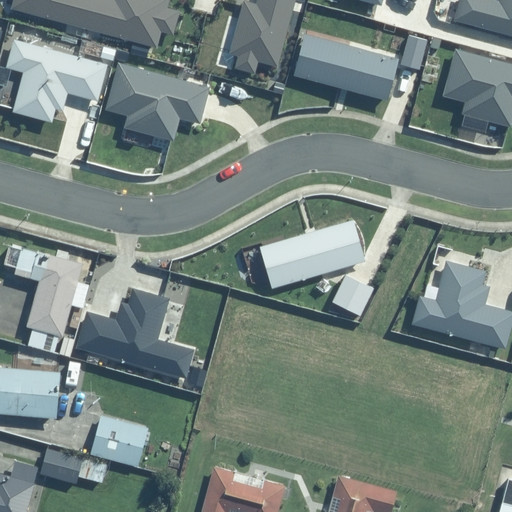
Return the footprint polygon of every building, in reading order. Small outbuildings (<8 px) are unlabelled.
[(165,3),(152,0),(0,0),(0,12),(152,54),(165,3)] [(273,0),(220,0),(203,58),(252,72),(273,0)] [(511,0),(497,0),(498,1),(493,0),(450,0),(445,22),(511,38),(511,0)] [(397,61),(294,34),(283,73),(386,101),(397,61)] [(101,64),(8,39),(0,67),(18,72),(6,114),(46,125),(50,108),(56,110),(61,91),(91,99),(101,64)] [(511,65),(449,49),(438,92),(460,97),(454,119),(507,132),(511,113),(511,65)] [(200,126),(210,92),(114,64),(101,107),(125,115),(120,132),(169,146),(177,120),(200,126)] [(352,217),(255,246),(268,288),(364,259),(352,217)] [(85,268),(10,245),(4,265),(16,269),(14,273),(39,281),(25,326),(68,339),(63,356),(93,365),(94,360),(111,365),(118,344),(100,339),(107,316),(84,309),(91,286),(80,283),(85,268)] [(480,271),(442,261),(431,300),(412,295),(404,325),(499,351),(510,313),(479,304),(484,285),(477,283),(480,271)] [(60,372),(0,369),(0,414),(58,418),(60,372)] [(148,427),(98,414),(88,453),(138,466),(148,427)] [(107,465),(45,448),(38,475),(77,485),(79,476),(103,482),(107,465)] [(278,511),(286,485),(215,467),(203,511),(278,511)] [(0,511),(27,511),(35,485),(0,475),(0,511)] [(391,511),(397,493),(340,477),(330,511),(391,511)]
